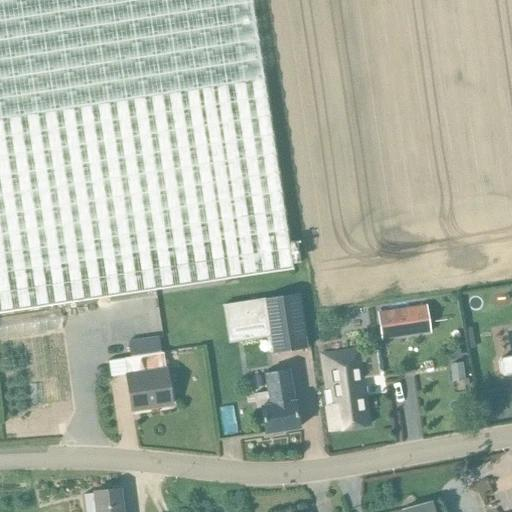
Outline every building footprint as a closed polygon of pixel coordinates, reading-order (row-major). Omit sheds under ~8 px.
[(0,0),(0,313),(292,269),(250,0),(0,0)] [(264,0),(251,0),(254,15),(266,13),(264,0)] [(225,301),(234,360),(307,349),(299,295),(265,300),(265,295),(225,301)] [(410,307),(377,312),(381,340),(414,335),(430,332),(426,305),(410,307)] [(126,376),(131,411),(172,404),(167,369),(165,369),(163,354),(161,354),(159,337),(129,342),(131,359),(124,360),(127,376),(126,376)] [(358,349),(321,355),(327,391),(324,391),(330,431),(369,425),(362,378),(358,352),(358,349)] [(461,359),(460,350),(449,351),(450,361),(461,359)] [(511,356),(500,358),(497,363),(499,373),(504,377),(511,375),(511,350),(511,354),(511,356)] [(465,380),(463,362),(449,364),(452,382),(465,380)] [(295,401),(294,401),(289,370),(264,374),(267,393),(254,394),(256,407),(261,406),(265,434),(269,433),(271,436),(283,434),(284,431),(300,428),(295,401)] [(85,511),(123,511),(120,489),(94,492),(94,494),(84,495),(85,511)] [(434,511),(431,502),(402,510),(402,511),(434,511)]
